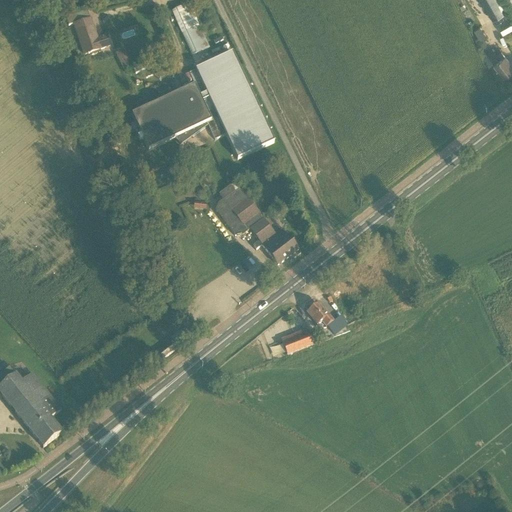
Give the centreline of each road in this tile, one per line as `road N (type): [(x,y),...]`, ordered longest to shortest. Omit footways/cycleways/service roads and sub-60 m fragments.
road 1 (primary): [(146,404),(511,114)]
road 2 (primary): [(146,404),(3,511)]
road 3 (primary): [(46,511),(146,404)]
